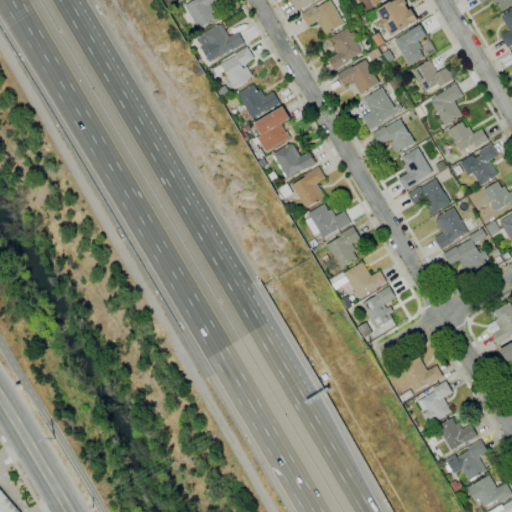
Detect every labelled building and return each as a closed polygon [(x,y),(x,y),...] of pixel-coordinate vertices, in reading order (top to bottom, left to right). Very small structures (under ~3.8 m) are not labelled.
[(199,29),(185,6),(194,0),(217,0),(210,4),(214,11),(211,13),(216,19),(199,29)] [(316,0),(299,11),(292,0),(316,0)] [(326,35),(317,21),(308,26),(301,15),(316,6),(317,8),(330,0),(345,23),(326,35)] [(392,36),(391,34),(389,34),(386,30),(388,29),(387,27),(386,28),(381,21),(382,20),(380,17),(379,18),(376,13),(378,12),(376,10),(391,1),(392,2),(395,0),(402,0),(409,10),(412,9),(418,20),(392,36)] [(511,4),(501,11),(497,4),(494,6),(491,0),(486,0),(482,3),(480,0),(511,0),(511,4)] [(511,44),(507,48),(500,36),(510,31),(501,17),(511,10),(511,44)] [(210,62),(200,46),(202,45),(197,36),(218,24),(219,26),(222,24),(229,37),(238,32),(245,43),(232,51),(232,50),(210,62)] [(410,65),(395,41),(421,25),(427,36),(418,41),(422,48),(420,50),(424,57),(410,65)] [(335,70),(328,59),(337,54),(332,46),(335,45),(331,37),(347,28),(350,33),(353,31),(357,37),(354,39),(362,52),(347,61),(348,63),(335,70)] [(235,89),(228,79),(229,78),(220,65),(235,56),(234,55),(247,47),(254,58),(242,66),(244,68),(246,67),(252,76),(247,79),(248,81),(235,89)] [(361,94),(352,81),(344,85),(337,75),(352,66),(353,68),(366,60),(380,82),(361,94)] [(425,92),(412,71),(429,60),(437,73),(446,68),(453,79),(440,88),(437,84),(425,92)] [(252,118),(237,94),(253,84),(258,91),(260,90),(265,97),(273,92),(280,103),(268,111),(267,109),(252,118)] [(445,126),(430,100),(437,96),(437,95),(456,84),(463,96),(454,101),(462,116),(445,126)] [(370,131),(362,118),(371,112),(363,99),(383,87),(395,107),(400,104),(403,109),(382,122),(383,123),(370,131)] [(257,159),(253,152),(254,152),(249,143),(252,141),(252,140),(261,134),(254,123),(283,106),(290,118),(281,124),(289,138),(266,152),(261,143),(257,145),(258,147),(258,146),(259,149),(260,148),(264,155),(257,159)] [(396,154),(388,142),(380,147),(372,134),(385,127),(386,128),(401,119),(409,133),(409,132),(415,142),(396,154)] [(461,152),(447,130),(462,121),(466,128),(469,126),(473,134),(482,128),(489,140),(477,147),(475,144),(471,146),(470,145),(461,152)] [(287,178),(272,153),(289,143),(290,145),(293,144),(300,156),(309,151),(316,163),(303,170),(302,169),(287,178)] [(481,186),(473,173),(468,176),(461,163),(473,155),(475,158),(481,155),(479,152),(492,144),(498,155),(489,161),(498,175),(481,186)] [(405,190),(398,179),(407,173),(403,166),(406,164),(402,157),(418,148),(433,172),(418,181),(418,182),(405,190)] [(305,209),(291,185),(304,177),(303,176),(318,167),(325,178),(316,184),(324,197),(305,209)] [(432,215),(425,203),(428,201),(427,198),(415,205),(408,194),(421,186),(422,187),(436,179),(451,203),(432,215)] [(496,211),(483,190),(498,181),(502,188),(504,186),(509,193),(511,191),(511,207),(510,204),(506,206),(506,205),(496,211)] [(326,241),(323,237),(323,238),(319,232),(314,236),(305,221),(311,217),(308,214),(325,204),(329,211),(331,209),(335,216),(344,211),(351,222),(339,230),(340,232),(326,241)] [(442,249),(435,238),(443,233),(435,220),(438,219),(437,217),(454,207),(468,232),(453,241),(454,242),(442,249)] [(511,242),(499,222),(511,214),(511,242)] [(341,268),(326,245),(340,237),(339,236),(353,227),(360,238),(352,243),(356,251),(353,253),(357,258),(341,268)] [(468,274),(459,260),(451,265),(444,254),(456,246),(457,247),(471,238),(469,236),(482,228),(488,236),(480,241),(481,241),(475,245),(480,253),(485,250),(489,257),(485,260),(487,263),(468,274)] [(358,297),(344,273),(363,262),(371,276),(380,271),(387,282),(374,290),(373,288),(358,297)] [(376,329),(362,304),(376,296),(375,294),(389,286),(396,298),(385,304),(387,308),(391,306),(394,311),(390,314),(393,319),(376,329)] [(498,346),(488,329),(497,325),(495,321),(498,319),(493,312),(510,302),(511,305),(511,334),(509,336),(511,338),(498,346)] [(511,359),(508,362),(500,349),(511,342),(511,359)] [(414,392),(413,391),(410,387),(411,387),(400,368),(419,357),(427,371),(436,365),(443,377),(428,386),(427,384),(414,392)] [(428,425),(421,414),(422,413),(421,412),(422,411),(414,398),(418,395),(421,399),(422,399),(420,397),(426,393),(445,381),(452,392),(443,398),(452,412),(428,425)] [(451,451),(436,427),(446,421),(445,420),(447,419),(448,420),(451,418),(455,424),(458,423),(462,430),(470,425),(477,436),(465,443),(465,442),(451,451)] [(469,481),(464,472),(462,474),(460,470),(454,473),(451,469),(448,471),(446,467),(449,466),(446,461),(455,455),(457,458),(469,450),(467,447),(480,440),(487,451),(478,457),(486,470),(469,481)] [(485,507),(482,502),(477,505),(467,488),(473,484),(473,485),(489,475),(497,488),(506,483),(511,492),(511,494),(500,502),(498,499),(485,507)] [(0,511),(0,489),(20,511),(0,511)] [(511,511),(488,511),(501,505),(502,506),(511,500),(511,511)]
